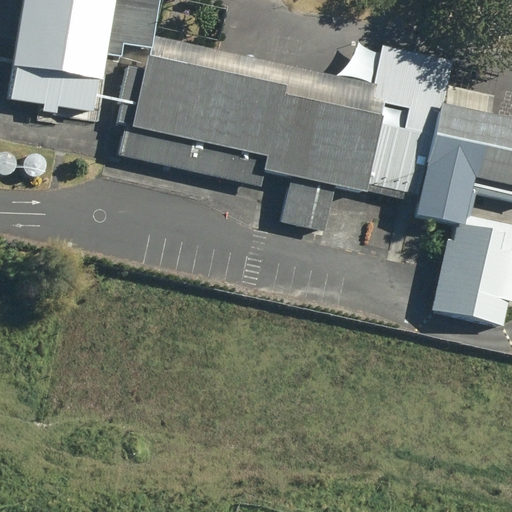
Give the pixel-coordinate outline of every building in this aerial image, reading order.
[(13,0),(4,70),(7,71),(3,102),(36,107),(35,115),(49,117),(50,109),(86,115),(90,84),(94,84),(105,0),(13,0)] [(444,64),(398,55),(386,109),(399,111),(394,131),(371,126),(358,192),(410,204),(407,217),(445,226),(455,228),(458,217),(463,194),(511,204),(511,124),(435,107),(444,64)] [(137,71),(123,68),(110,124),(121,127),(114,158),(123,160),(254,189),(257,176),(285,181),(276,224),(318,233),(328,190),(357,197),(358,192),(371,126),(373,118),(275,96),(276,88),(140,59),(137,71)] [(445,226),(426,313),(497,329),(502,305),(511,307),(511,228),(458,217),(455,228),(445,226)] [(421,400),(431,356),(266,317),(254,367),(222,360),(234,310),(88,277),(61,395),(511,499),(511,374),(469,364),(459,409),(421,400)]
